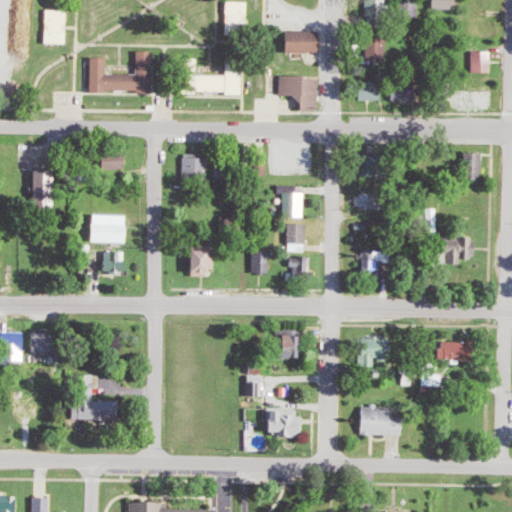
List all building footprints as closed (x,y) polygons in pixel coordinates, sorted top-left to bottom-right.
[(389,0),(370,0),(369,20),(389,21),(389,0)] [(404,0),(404,16),(422,16),(421,0),(404,0)] [(457,9),(457,0),(435,0),(435,9),(457,9)] [(248,1),(226,2),(227,29),(249,29),(248,1)] [(69,10),(48,10),(47,43),(68,44),(69,10)] [(279,32),(313,31),(314,53),(279,54),(279,32)] [(369,35),(368,65),(387,65),(388,36),(369,35)] [(138,74),(108,74),(108,58),(91,58),(91,92),(155,92),(155,51),(138,51),(138,74)] [(492,51),(473,51),(474,72),(492,72),(492,51)] [(244,92),(244,69),(227,69),(227,74),(198,74),(198,58),(182,58),(182,92),(244,92)] [(323,110),(322,76),(281,78),(282,96),(299,95),(299,111),(323,110)] [(382,100),(381,81),(360,82),(360,100),(382,100)] [(411,100),(410,83),(392,83),(393,100),(411,100)] [(484,177),(483,151),(466,152),(466,178),(484,177)] [(125,170),(126,154),(99,153),(99,169),(125,170)] [(210,180),(210,157),(185,158),(185,180),(210,180)] [(269,175),(268,158),(254,159),(254,175),(269,175)] [(50,171),(33,171),(34,208),(51,208),(50,171)] [(279,193),(298,193),(298,218),(279,218),(279,193)] [(440,231),(439,207),(429,207),(429,231),(440,231)] [(132,214),(93,213),(93,241),(131,242),(132,214)] [(283,224),(299,224),(299,242),(283,243),(283,224)] [(207,274),(207,268),(214,268),(214,249),(189,249),(189,274),(207,274)] [(104,270),(124,271),(125,250),(105,250),(104,270)] [(254,271),(270,271),(271,250),(255,250),(254,271)] [(382,250),(364,250),(363,276),(381,277),(382,250)] [(309,271),(309,256),(291,255),(291,270),(309,271)] [(2,352),(27,351),(27,332),(2,332),(2,352)] [(301,333),(279,334),(280,357),(302,356),(301,333)] [(375,365),(375,359),(387,359),(387,337),(361,336),(360,365),(375,365)] [(442,341),(442,363),(468,362),(467,340),(442,341)] [(71,418),(106,420),(107,400),(93,399),(94,374),(76,373),(74,404),(72,404),(71,418)] [(402,434),(402,415),(391,415),(391,407),(380,407),(380,404),(362,404),(362,434),(402,434)] [(302,409),(267,408),(267,434),(302,434),(302,409)] [(16,511),(17,495),(0,494),(0,511),(16,511)] [(51,497),(34,496),(33,511),(54,511),(51,511),(51,497)] [(210,511),(211,508),(168,508),(168,501),(130,501),(130,511),(210,511)]
